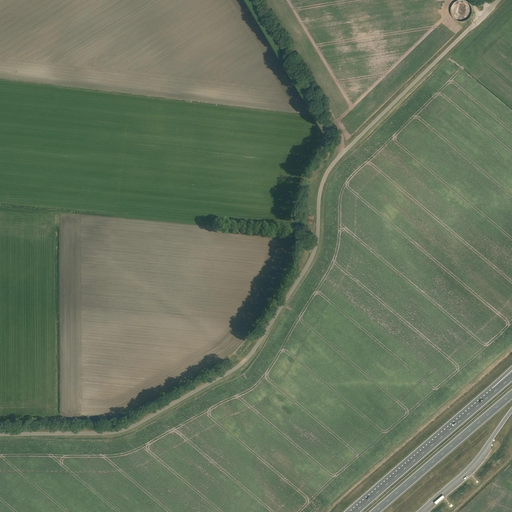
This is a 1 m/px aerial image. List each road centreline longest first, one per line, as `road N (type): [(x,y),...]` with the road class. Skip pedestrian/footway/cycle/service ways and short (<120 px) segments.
road 1 (unclassified): [(0,434),(131,427),(244,360),(313,253),(327,171),(499,0)]
road 2 (trunk): [(375,511),(511,394)]
road 3 (trunk): [(483,400),(353,511)]
